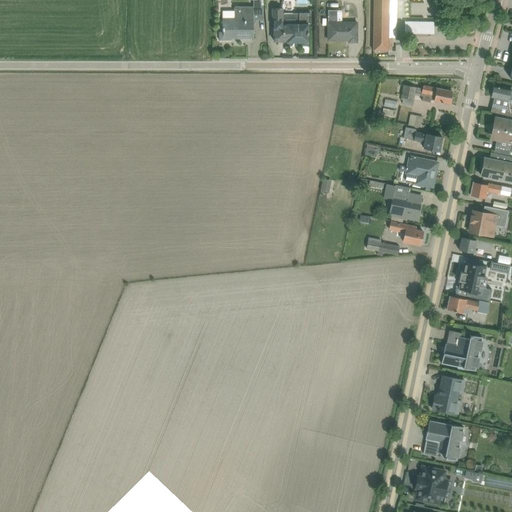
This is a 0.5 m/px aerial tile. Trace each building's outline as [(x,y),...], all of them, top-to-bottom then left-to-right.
[(373,0),(373,50),(392,51),(392,38),(388,38),(389,0),(373,0)] [(389,0),(388,38),(392,38),(396,38),(397,0),(389,0)] [(406,19),(430,18),(429,1),(405,1),(406,19)] [(218,43),(252,43),(252,7),(233,7),(233,19),(218,19),(218,43)] [(272,45),(308,45),(308,13),(298,12),(298,24),(282,24),(282,10),(272,10),(272,45)] [(327,41),(356,41),(355,21),(326,21),(327,41)] [(405,21),(405,34),(434,34),(434,22),(405,21)] [(396,99),(410,99),(411,83),(397,83),(396,99)] [(489,95),(507,99),(509,94),(511,95),(511,85),(509,89),(492,84),(489,95)] [(421,98),(449,104),(452,90),(424,85),(421,98)] [(403,124),(415,126),(418,115),(405,113),(403,124)] [(488,136),(511,142),(511,118),(494,114),(488,136)] [(413,143),(441,149),(444,135),(416,129),(413,143)] [(479,174),(511,181),(511,161),(483,154),(479,174)] [(415,184),(433,187),(438,161),(409,155),(405,173),(417,175),(415,184)] [(486,191),(499,194),(501,185),(473,179),(470,194),(485,197),(486,191)] [(388,215),(417,220),(422,194),(393,188),(388,215)] [(467,231),(493,236),(495,225),(505,227),(508,210),(483,205),(483,209),(471,207),(467,231)] [(421,244),(423,230),(415,229),(416,225),(390,220),(388,229),(403,232),(402,240),(421,244)] [(363,236),(362,247),(374,248),(375,237),(363,236)] [(458,250),(490,256),(493,243),(461,237),(458,250)] [(457,294),(495,302),(501,270),(464,262),(457,294)] [(446,307),(476,313),(479,302),(449,296),(446,307)] [(441,362),(475,370),(483,336),(449,328),(441,362)] [(433,408),(460,414),(467,380),(440,374),(433,408)] [(423,451),(457,458),(464,427),(430,420),(423,451)] [(447,470),(422,465),(420,476),(417,476),(415,488),(418,488),(416,499),(440,503),(441,496),(445,497),(448,479),(445,478),(447,470)]
